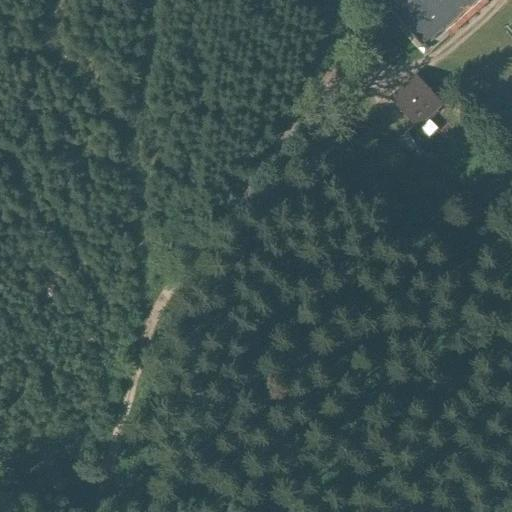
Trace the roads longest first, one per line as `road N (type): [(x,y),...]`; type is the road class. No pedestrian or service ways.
road 1 (track): [(348,0),(323,85),(153,312),(99,511)]
road 2 (track): [(323,85),(424,63),(501,0)]
